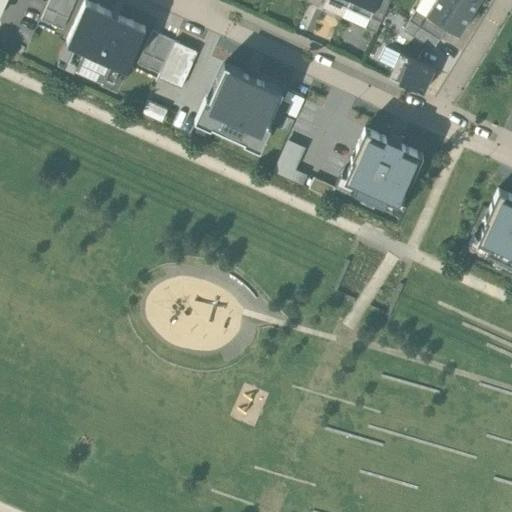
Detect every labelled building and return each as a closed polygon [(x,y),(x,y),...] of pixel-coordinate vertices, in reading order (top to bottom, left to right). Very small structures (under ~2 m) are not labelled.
[(48,0),(40,19),(62,29),(75,0),(48,0)] [(145,26),(87,0),(83,0),(66,39),(73,42),(67,57),(112,77),(119,63),(126,66),(145,26)] [(348,0),(346,5),(369,16),(376,0),(348,0)] [(376,0),(369,16),(364,27),(375,32),(389,0),(376,0)] [(471,13),(449,0),(434,0),(425,15),(445,27),(457,35),(471,13)] [(449,0),(471,13),(478,0),(449,0)] [(425,15),(415,9),(408,19),(439,38),(445,27),(425,15)] [(439,38),(408,19),(402,29),(433,48),(439,38)] [(152,30),(137,63),(159,73),(173,40),(152,30)] [(434,67),(399,51),(388,75),(423,91),(434,67)] [(242,70),(223,62),(207,96),(210,97),(204,108),(214,113),(210,124),(244,139),(248,129),(259,134),(264,122),(266,122),(282,88),(263,80),(262,82),(241,72),(242,70)] [(350,156),(352,157),(342,178),(353,183),(351,188),(383,203),(386,197),(397,202),(406,182),(408,183),(422,152),(364,125),(350,156)] [(335,185),(313,175),(308,186),(330,196),(335,185)] [(483,217),(485,218),(475,238),(486,243),(484,248),(511,260),(511,193),(497,186),(483,217)]
